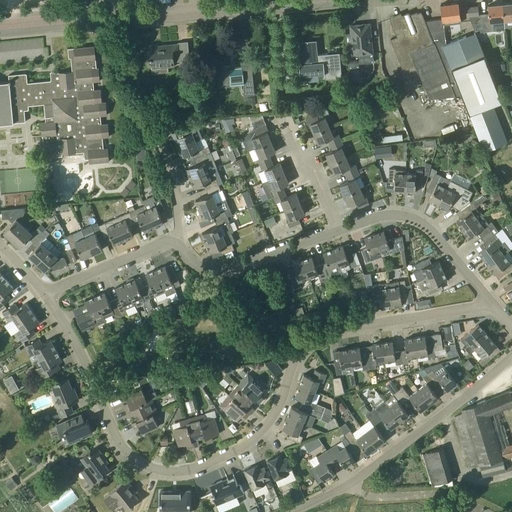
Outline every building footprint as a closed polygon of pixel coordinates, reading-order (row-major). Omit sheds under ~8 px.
[(444,32),(444,25),(461,23),(458,2),(440,5),(442,19),(425,21),(431,35),(444,32)] [(511,3),(502,4),(505,28),(511,27),(511,3)] [(505,28),(502,4),(488,6),(489,14),(479,15),(469,16),(475,32),(488,31),(494,31),(494,29),(505,28)] [(469,16),(479,15),(478,7),(468,8),(469,16)] [(425,21),(422,13),(418,14),(418,13),(413,15),(413,14),(411,14),(410,14),(410,15),(405,17),(404,15),(402,15),(396,17),(395,15),(393,16),(393,18),(390,19),(394,29),(397,37),(391,39),(407,79),(419,74),(429,98),(430,103),(442,102),(442,97),(455,96),(450,82),(434,44),(431,35),(425,21)] [(371,33),(370,24),(372,24),(358,25),(358,24),(355,25),(350,26),(351,33),(345,33),(346,42),(349,68),(359,67),(359,64),(373,62),(373,53),(371,33)] [(446,44),(446,43),(444,32),(431,35),(434,44),(450,82),(455,96),(456,96),(465,119),(470,117),(483,151),(507,142),(493,104),(502,101),(475,33),(465,37),(446,44)] [(298,42),(299,42),(301,64),(299,64),(300,75),(325,73),(324,62),(317,62),(316,41),(316,40),(298,42)] [(151,66),(160,65),(160,68),(175,66),(174,56),(180,56),(179,44),(158,46),(158,45),(149,45),(150,51),(147,51),(148,60),(151,60),(151,66)] [(55,80),(51,81),(22,84),(21,74),(8,75),(9,82),(0,82),(0,124),(25,122),(24,109),(29,108),(28,106),(44,104),(45,117),(51,117),(51,122),(42,122),(45,157),(58,156),(58,154),(84,151),(84,157),(89,157),(89,162),(108,161),(107,147),(102,148),(102,137),(109,136),(108,136),(107,124),(108,124),(108,123),(100,124),(100,116),(107,115),(106,115),(105,102),(106,102),(101,102),(100,90),(101,90),(101,89),(93,90),(92,82),(100,81),(100,80),(99,81),(98,68),(99,68),(96,68),(95,60),(96,60),(96,59),(95,59),(94,47),(94,46),(68,48),(69,58),(71,58),(72,72),(55,74),(55,80)] [(255,69),(255,60),(241,61),(242,67),(235,68),(231,69),(230,65),(217,67),(217,75),(215,75),(215,77),(220,77),(221,86),(243,84),(244,95),(254,94),(252,70),(255,69)] [(312,135),(330,127),(325,117),(319,120),(316,114),(305,118),(308,125),(310,124),(313,131),(311,132),(312,135)] [(269,131),(266,125),(263,117),(252,122),(255,130),(249,132),(243,142),(247,152),(256,148),(273,141),(272,139),(270,139),(267,132),(269,131)] [(368,121),(370,124),(375,135),(376,139),(382,136),(374,119),(368,121)] [(202,138),(199,128),(196,129),(194,123),(182,128),(184,134),(174,138),(178,148),(195,141),(202,138)] [(330,145),(341,140),(339,135),(334,137),(330,127),(312,135),(313,137),(315,136),(318,144),(328,140),(330,145)] [(382,137),(383,143),(403,140),(402,134),(382,137)] [(195,159),(211,152),(204,137),(195,141),(178,148),(182,157),(192,153),(195,159)] [(469,146),(476,149),(480,143),(472,139),(469,146)] [(329,165),(346,157),(342,147),(344,146),(341,140),(330,145),(333,151),(326,154),(329,162),(328,162),(329,165)] [(260,165),(271,160),(269,155),(276,152),(272,144),(274,143),(273,141),(256,148),(260,158),(258,159),(260,165)] [(231,146),(228,148),(230,151),(228,152),(231,161),(236,160),(236,159),(233,150),(231,146)] [(383,158),(382,148),(377,148),(374,149),(376,159),(378,158),(379,158),(383,158)] [(145,149),(137,151),(139,159),(147,157),(145,149)] [(191,178),(216,168),(216,167),(217,167),(211,152),(195,159),(197,164),(187,168),(191,178)] [(347,175),(357,170),(355,165),(350,167),(346,157),(329,165),(330,167),(331,166),(335,174),(344,170),(347,175)] [(269,180),(286,173),(285,170),(283,171),(280,163),(273,166),(271,160),(260,165),(263,171),(265,170),(269,180)] [(437,171),(431,168),(430,167),(428,176),(432,178),(427,189),(433,192),(429,200),(438,205),(446,189),(450,180),(435,173),(437,171)] [(206,190),(223,183),(216,168),(191,178),(195,188),(204,184),(206,190)] [(404,192),(405,174),(395,173),(395,169),(388,169),(388,182),(395,182),(394,192),(404,192)] [(343,193),(342,193),(343,196),(360,188),(356,179),(360,177),(359,174),(357,170),(347,175),(349,181),(340,185),(343,193)] [(416,183),(422,184),(422,171),(416,170),(416,174),(405,174),(404,192),(415,193),(416,183)] [(270,198),(284,192),(282,186),(289,183),(285,176),(287,175),(286,173),(269,180),(262,183),(266,194),(253,199),(255,205),(270,199),(270,198)] [(225,200),(221,190),(225,188),(223,183),(206,190),(209,194),(195,200),(199,210),(225,200)] [(360,188),(343,196),(344,198),(345,197),(349,205),(356,202),(358,208),(369,203),(366,197),(364,198),(360,188)] [(446,189),(438,205),(447,210),(452,201),(457,204),(463,192),(457,190),(456,193),(446,189)] [(245,200),(246,199),(251,196),(249,191),(242,193),(245,200)] [(495,202),(502,200),(499,191),(492,193),(495,202)] [(285,210),(302,203),(301,201),(299,201),(296,193),(287,197),(284,192),(270,198),(270,199),(272,204),(276,202),(276,203),(281,201),(285,210)] [(456,222),(460,227),(463,230),(483,216),(484,215),(483,213),(479,211),(478,212),(475,208),(487,197),(483,192),(479,195),(469,202),(470,204),(461,210),(465,215),(456,222)] [(145,206),(144,206),(153,227),(163,223),(159,213),(165,211),(160,199),(154,201),(152,198),(143,202),(145,206)] [(227,217),(232,215),(225,200),(199,210),(203,220),(213,216),(215,222),(227,217)] [(302,203),(285,210),(289,220),(287,221),(289,227),(300,223),(298,217),(305,214),(301,206),(303,205),(302,203)] [(153,227),(144,206),(144,205),(134,210),(129,212),(134,224),(140,222),(144,231),(153,227)] [(17,219),(18,217),(20,219),(24,215),(24,208),(2,210),(2,219),(8,219),(13,223),(4,232),(12,240),(24,226),(17,219)] [(129,226),(134,224),(129,212),(114,219),(124,240),(133,236),(129,226)] [(257,214),(251,216),(254,224),(260,221),(259,221),(257,214)] [(274,216),(264,221),(267,227),(276,223),(274,216)] [(495,234),(499,231),(491,222),(489,224),(483,216),(463,230),(469,239),(477,233),(484,242),(495,234)] [(203,227),(213,222),(211,217),(200,222),(203,227)] [(233,232),(227,217),(215,222),(217,226),(202,233),(206,243),(231,233),(233,232)] [(114,245),(124,240),(114,219),(99,225),(103,235),(104,238),(110,235),(114,245)] [(103,235),(99,225),(98,222),(82,229),(86,237),(85,237),(92,254),(103,249),(97,237),(103,235)] [(33,242),(42,232),(38,228),(32,234),(24,226),(12,240),(20,247),(29,238),(33,242)] [(382,256),(391,253),(404,249),(402,235),(387,241),(384,231),(374,234),(382,256)] [(37,263),(49,249),(42,242),(47,236),(42,232),(33,242),(37,246),(29,255),(37,263)] [(235,242),(231,233),(206,243),(210,253),(220,249),(222,255),(234,250),(232,244),(235,242)] [(92,254),(85,237),(75,242),(72,234),(66,236),(69,243),(71,248),(71,249),(77,246),(82,258),(92,254)] [(372,259),(372,260),(382,256),(374,234),(364,238),(368,248),(361,250),(366,262),(372,259)] [(489,265),(504,255),(508,252),(510,250),(504,242),(502,243),(495,234),(484,242),(487,246),(479,252),(489,265)] [(341,271),(350,268),(357,266),(352,254),(347,256),(343,246),(333,249),(339,267),(341,271)] [(77,261),(71,249),(71,248),(67,250),(66,251),(71,263),(77,261)] [(59,259),(57,257),(49,249),(37,263),(45,271),(50,265),(54,270),(58,268),(60,268),(63,267),(65,265),(67,264),(64,257),(59,259)] [(330,270),(339,267),(333,249),(323,253),(327,263),(321,265),(327,281),(333,279),(330,270)] [(508,252),(504,255),(489,265),(495,274),(504,268),(507,273),(511,269),(511,257),(508,252)] [(327,281),(321,265),(315,267),(312,257),(302,260),(308,278),(318,275),(319,279),(320,279),(322,285),(327,283),(327,281)] [(415,264),(418,270),(413,272),(418,282),(443,271),(439,261),(430,265),(427,259),(415,264)] [(299,281),(308,278),(302,260),(292,264),(296,274),(290,276),(294,288),(300,286),(299,281)] [(176,291),(175,288),(181,285),(175,273),(170,276),(165,266),(156,270),(167,295),(176,291)] [(166,295),(167,295),(156,270),(146,275),(150,284),(145,287),(150,299),(165,292),(166,295)] [(418,282),(422,291),(426,289),(429,295),(441,290),(438,284),(447,280),(443,271),(418,282)] [(135,279),(134,280),(133,277),(126,281),(127,283),(126,283),(135,305),(144,301),(145,301),(150,299),(145,287),(139,289),(135,279)] [(5,279),(0,283),(0,306),(11,297),(7,293),(13,287),(5,279)] [(399,282),(387,283),(392,306),(402,305),(400,294),(407,293),(405,281),(399,282)] [(126,309),(135,305),(126,283),(116,288),(120,297),(114,299),(122,316),(128,313),(126,309)] [(380,298),(381,308),(392,306),(387,283),(379,285),(372,286),(374,299),(380,298)] [(352,300),(360,299),(358,292),(356,292),(351,293),(351,295),(351,297),(352,297),(352,300)] [(122,316),(114,299),(109,302),(105,293),(96,297),(105,318),(113,314),(115,319),(122,316)] [(105,318),(96,297),(86,301),(90,311),(76,317),(83,331),(97,325),(106,321),(105,318)] [(8,329),(33,312),(26,303),(18,308),(15,303),(2,312),(9,322),(5,325),(8,329)] [(295,309),(298,317),(304,315),(302,307),(295,309)] [(12,335),(16,332),(23,342),(35,333),(32,328),(40,323),(33,312),(8,329),(12,335)] [(475,349),(490,337),(483,329),(478,324),(471,331),(461,340),(465,345),(469,342),(475,349)] [(425,336),(415,338),(418,356),(427,355),(428,359),(435,358),(434,350),(443,349),(440,334),(431,335),(433,346),(427,347),(425,336)] [(478,360),(483,365),(492,357),(488,352),(496,345),(490,337),(475,349),(482,357),(478,360)] [(406,350),(400,351),(402,363),(408,362),(407,358),(418,356),(415,338),(404,340),(406,350)] [(39,359),(56,350),(50,339),(41,344),(39,339),(25,346),(31,356),(36,353),(39,359)] [(393,342),(382,343),(385,361),(395,360),(396,364),(402,363),(400,351),(394,352),(393,342)] [(385,361),(382,343),(372,345),(374,355),(367,356),(370,369),(376,368),(375,363),(385,361)] [(360,347),(350,349),(353,368),(362,366),(363,370),(370,369),(367,356),(361,357),(360,347)] [(353,368),(350,349),(333,352),(336,376),(344,374),(343,374),(353,372),(353,368)] [(53,365),(58,362),(62,360),(56,350),(39,359),(42,365),(34,369),(39,378),(56,370),(53,365)] [(265,362),(276,375),(283,369),(275,360),(265,362)] [(468,371),(472,367),(467,361),(463,365),(468,371)] [(428,374),(435,384),(440,380),(447,390),(457,383),(440,363),(423,368),(428,374)] [(320,380),(321,381),(323,382),(327,374),(315,369),(311,377),(304,374),(300,385),(315,391),(320,380)] [(428,374),(423,377),(423,378),(427,383),(419,390),(429,404),(438,397),(430,387),(435,384),(428,374)] [(198,385),(195,377),(190,379),(193,387),(198,385)] [(254,398),(259,403),(264,398),(260,395),(265,389),(251,377),(246,383),(243,380),(238,384),(254,398)] [(56,419),(61,417),(73,412),(70,403),(79,400),(76,392),(74,393),(68,378),(52,385),(59,402),(55,403),(59,413),(54,415),(56,419)] [(390,390),(393,395),(398,391),(399,391),(395,386),(391,381),(386,385),(390,390)] [(19,389),(16,384),(8,388),(11,394),(19,389)] [(249,404),(254,398),(238,384),(229,395),(250,413),(254,409),(249,404)] [(315,391),(300,385),(295,396),(303,400),(302,404),(310,407),(310,408),(323,412),(325,407),(311,402),(315,391)] [(429,404),(419,390),(410,396),(403,387),(399,391),(398,391),(406,401),(411,398),(420,411),(429,404)] [(151,399),(150,394),(149,393),(145,395),(142,388),(125,395),(128,402),(123,404),(126,410),(151,399)] [(511,444),(509,446),(501,419),(500,420),(498,411),(511,405),(511,404),(511,397),(510,390),(462,409),(463,412),(454,417),(469,468),(479,465),(479,466),(511,457),(511,444)] [(401,405),(406,401),(398,391),(393,395),(394,395),(385,402),(400,421),(409,415),(401,405)] [(246,418),(250,413),(229,395),(220,405),(237,421),(242,415),(246,418)] [(138,420),(157,412),(151,399),(126,410),(129,416),(135,413),(138,420)] [(184,402),(188,413),(196,410),(192,400),(184,402)] [(400,421),(385,402),(384,403),(383,401),(371,411),(379,422),(384,419),(391,428),(400,421)] [(346,409),(342,402),(336,406),(341,413),(346,409)] [(360,409),(363,415),(369,410),(365,405),(360,409)] [(287,418),(302,423),(307,412),(291,407),(287,418)] [(320,419),(323,412),(310,408),(308,414),(320,419)] [(366,415),(369,420),(370,420),(373,425),(374,425),(374,426),(379,422),(371,411),(366,415)] [(157,412),(138,420),(136,421),(132,423),(134,429),(139,427),(142,434),(158,427),(155,420),(160,418),(157,412)] [(66,433),(70,442),(91,433),(87,423),(84,424),(80,414),(56,424),(61,435),(66,433)] [(199,416),(206,438),(207,443),(213,441),(212,436),(219,434),(214,417),(207,419),(205,414),(199,416)] [(205,438),(206,438),(199,416),(186,420),(194,446),(200,445),(198,438),(205,436),(205,438)] [(298,434),(302,423),(287,418),(283,429),(291,432),(288,438),(301,443),(303,436),(298,434)] [(187,448),(194,446),(186,420),(179,422),(181,426),(173,428),(178,446),(186,444),(187,448)] [(385,440),(374,426),(374,425),(373,425),(365,432),(365,433),(376,447),(385,440)] [(368,454),(376,447),(365,433),(365,432),(360,427),(353,433),(350,430),(344,435),(346,438),(354,448),(359,444),(368,454)] [(306,448),(313,444),(316,448),(323,444),(318,437),(303,444),(306,448)] [(327,450),(335,463),(340,459),(345,468),(355,461),(346,446),(341,449),(337,444),(327,450)] [(90,485),(97,480),(97,481),(103,477),(102,475),(116,464),(116,463),(109,468),(106,464),(108,462),(97,447),(91,452),(90,451),(83,456),(89,465),(80,471),(90,485)] [(431,487),(453,483),(446,448),(424,452),(431,487)] [(329,466),(335,463),(327,450),(317,457),(316,455),(309,460),(313,466),(315,465),(325,481),(335,474),(329,466)] [(41,459),(39,456),(35,456),(32,458),(31,462),(33,465),(35,465),(37,465),(40,463),(41,459)] [(288,474),(287,471),(292,468),(287,457),(281,460),(279,456),(267,461),(275,479),(288,474)] [(257,465),(245,470),(253,489),(265,484),(263,481),(269,478),(265,467),(259,470),(257,465)] [(238,486),(235,478),(231,469),(234,478),(228,481),(227,478),(210,485),(213,492),(212,493),(215,502),(225,497),(227,500),(244,493),(241,485),(238,486)] [(11,490),(18,485),(12,477),(5,482),(11,490)] [(120,504),(126,511),(134,505),(133,503),(138,498),(130,489),(133,487),(126,479),(110,493),(103,499),(113,510),(120,504)] [(160,511),(190,511),(190,494),(170,494),(170,491),(160,491),(160,511)]
